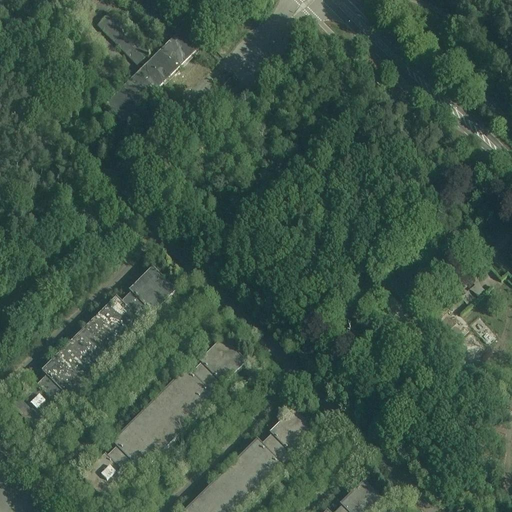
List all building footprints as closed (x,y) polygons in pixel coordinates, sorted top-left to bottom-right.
[(151,55),(150,54),(112,15),(99,28),(137,67),(140,63),(145,68),(106,107),(124,126),(204,47),(187,29),(181,35),(176,30),(180,27),(153,0),(127,0),(165,39),(166,40),(170,37),(175,42),(152,64),(147,58),(151,55)] [(67,164),(37,133),(23,147),(53,178),(67,164)] [(278,159),(268,168),(281,181),(291,172),(278,159)] [(403,286),(430,259),(420,250),(394,277),(403,286)] [(72,407),(147,332),(143,329),(178,294),(155,271),(120,305),(116,301),(41,376),(45,379),(12,412),(36,436),(69,403),(72,407)] [(472,295),(477,300),(483,294),(478,289),(472,295)] [(488,334),(481,341),(487,348),(494,341),(488,334)] [(188,372),(113,446),(116,450),(81,482),(104,506),(140,473),(144,476),(218,402),(213,398),(247,366),(225,343),(191,375),(188,372)] [(285,468),(319,436),(295,412),(261,445),(258,442),(185,511),(249,511),(290,473),(285,468)] [(384,511),(388,508),(367,487),(340,511),(384,511)]
